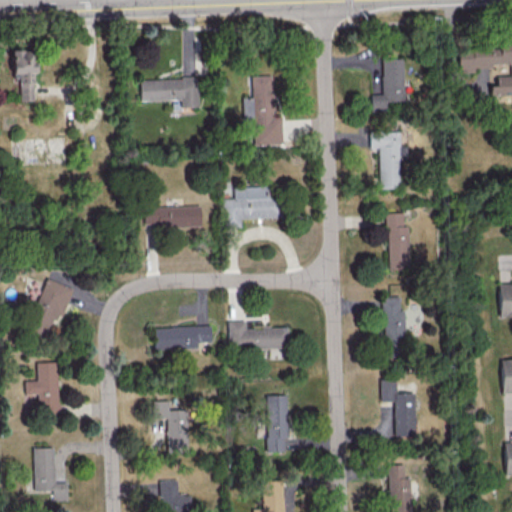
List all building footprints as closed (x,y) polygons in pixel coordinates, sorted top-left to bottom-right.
[(511,41),(456,44),(457,71),(472,71),(472,68),(490,67),(490,63),(508,63),(509,75),(494,75),(495,85),(488,85),(489,95),(511,94),(511,41)] [(18,100),(32,100),(32,72),(35,72),(34,49),(10,49),(11,78),(18,77),(18,100)] [(381,93),(370,94),(370,111),(403,111),(401,57),(380,58),(381,93)] [(280,144),(280,115),(274,116),(274,74),(250,74),(250,97),(241,97),(241,118),(252,118),(252,144),(280,144)] [(138,100),(179,99),(179,106),(197,106),(196,77),(138,79),(138,100)] [(378,189),(398,188),(397,158),(405,158),(405,145),(399,145),(398,130),(368,131),(368,147),(377,147),(378,189)] [(239,218),(280,217),(279,196),(271,196),(271,185),(232,186),(233,198),(220,198),(221,227),(240,226),(239,218)] [(199,224),(199,205),(142,206),(143,226),(199,224)] [(385,212),(386,269),(407,268),(406,224),(402,225),(402,212),(385,212)] [(68,286),(44,277),(25,331),(49,340),(68,286)] [(497,315),(511,314),(511,281),(496,282),(497,315)] [(398,295),(381,296),(383,356),(404,355),(403,309),(398,309),(398,295)] [(285,326),(244,327),(244,320),(226,320),(227,349),(269,347),(269,357),(286,356),(285,326)] [(196,348),(196,341),(209,341),(209,325),(153,326),(153,348),(196,348)] [(511,357),(499,357),(500,391),(511,391),(511,357)] [(35,361),(35,380),(23,380),(23,393),(36,393),(36,411),(57,411),(56,361),(35,361)] [(380,400),(393,400),(393,435),(414,435),(413,392),(395,392),(395,379),(379,380),(380,400)] [(284,394),(264,394),(265,451),(285,451),(284,394)] [(165,447),(186,447),(186,409),(166,409),(166,400),(151,400),(151,417),(165,417),(165,447)] [(511,440),(502,441),(503,475),(511,474),(511,440)] [(50,489),(51,500),(65,499),(65,481),(53,482),(52,447),(31,447),(32,490),(50,489)] [(409,511),(409,476),(403,476),(403,463),(386,464),(387,511),(409,511)] [(159,479),(159,511),(185,511),(185,494),(176,494),(175,479),(159,479)] [(282,511),(282,480),(260,480),(261,508),(251,508),(250,511),(282,511)]
